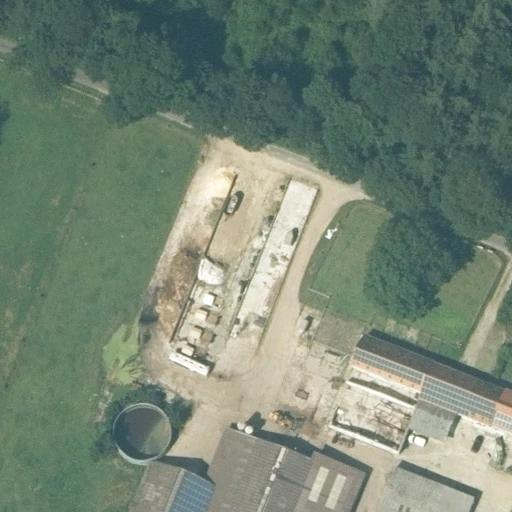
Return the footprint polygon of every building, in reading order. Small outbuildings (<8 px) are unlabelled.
[(434,367),(364,340),(329,429),(399,457),(408,433),(445,448),(457,417),(466,420),(478,386),(433,368),(434,367)] [(506,397),(478,386),(466,420),(493,431),(506,397)] [(511,399),(506,397),(493,431),(511,438),(511,399)] [(171,447),(173,436),(170,425),(164,415),(155,409),(144,407),(133,409),(123,416),(117,425),(115,436),(118,447),(124,456),(133,463),(144,465),(155,462),(165,456),(171,447)] [(231,511),(258,444),(228,432),(206,489),(217,493),(209,511),(231,511)] [(313,466),(258,444),(231,511),(296,511),(299,504),(314,466),(313,466)] [(351,511),(365,480),(315,460),(313,466),(314,466),(299,504),(318,511),(351,511)] [(206,489),(153,467),(134,511),(209,511),(217,493),(206,489)] [(470,511),(474,504),(393,472),(376,511),(470,511)]
